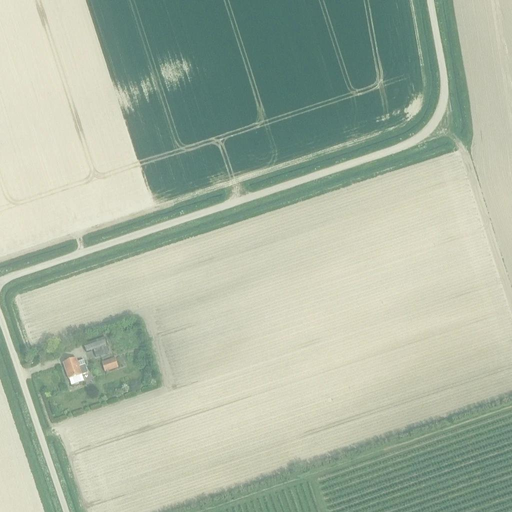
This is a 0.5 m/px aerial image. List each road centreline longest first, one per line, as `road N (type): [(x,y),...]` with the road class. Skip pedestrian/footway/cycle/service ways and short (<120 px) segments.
road 1 (unclassified): [(0,281),(409,144),(445,98),(432,0)]
road 2 (unclassified): [(67,511),(0,316)]
